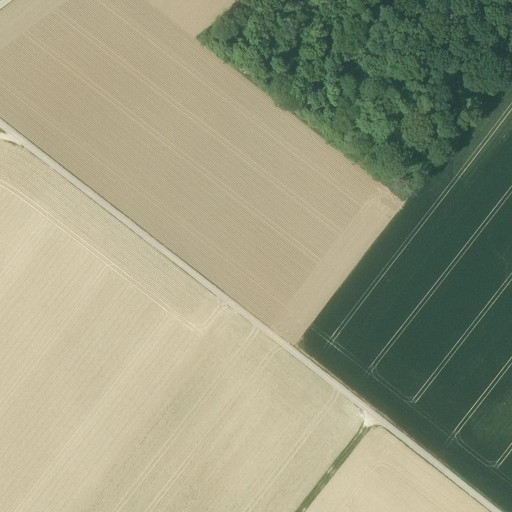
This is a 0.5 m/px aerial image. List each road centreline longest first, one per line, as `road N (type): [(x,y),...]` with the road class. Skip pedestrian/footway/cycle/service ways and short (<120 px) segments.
road 1 (track): [(0,123),(496,511)]
road 2 (track): [(299,511),(374,416)]
